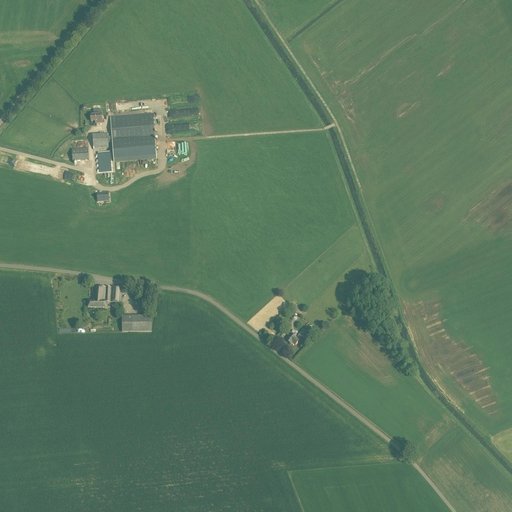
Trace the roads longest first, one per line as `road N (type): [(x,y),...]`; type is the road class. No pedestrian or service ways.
road 1 (unclassified): [(453,511),(406,453),(217,304),(192,292),(0,266)]
road 2 (track): [(164,140),(334,125)]
road 3 (tertiary): [(0,123),(104,0)]
